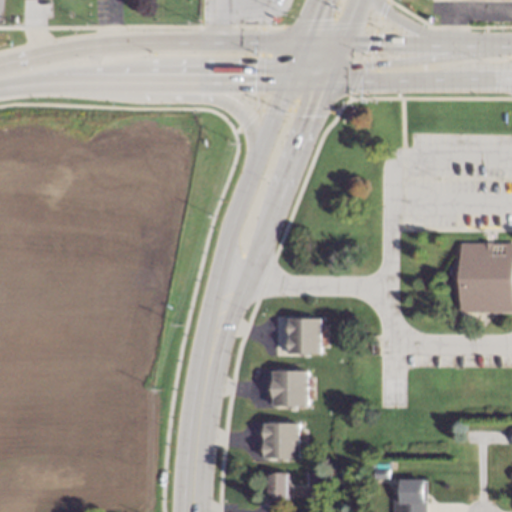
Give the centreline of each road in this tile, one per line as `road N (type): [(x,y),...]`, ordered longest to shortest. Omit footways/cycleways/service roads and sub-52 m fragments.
road 1 (tertiary): [(287,78),(230,226),(201,344),(203,396)]
road 2 (secondary): [(0,88),(220,99),(246,119),(257,150)]
road 3 (tertiary): [(203,396),(276,197)]
road 4 (secondary): [(302,42),(98,43)]
road 5 (secondary): [(322,79),(511,79)]
road 6 (secondary): [(483,47),(328,65)]
road 7 (secondary): [(144,76),(287,78)]
road 8 (secondary): [(471,47),(338,43)]
road 9 (tertiary): [(276,197),(322,79)]
